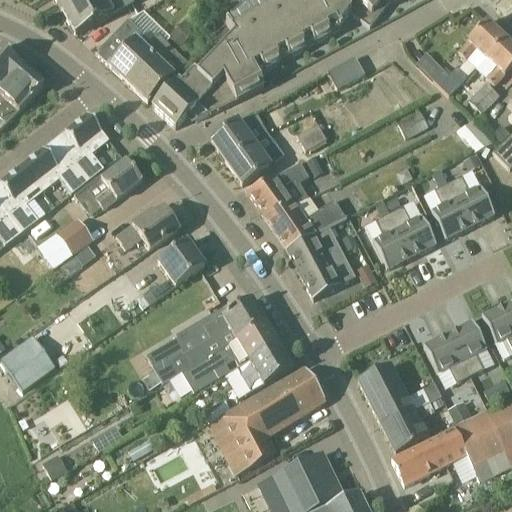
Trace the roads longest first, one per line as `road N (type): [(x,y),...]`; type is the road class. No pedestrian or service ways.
road 1 (secondary): [(317,356),(231,231),(99,91)]
road 2 (residential): [(317,356),(497,268)]
road 3 (residential): [(288,86),(457,0)]
road 4 (secondary): [(393,511),(317,356)]
road 5 (residential): [(0,165),(99,91)]
road 6 (secondary): [(99,91),(45,46),(0,24)]
